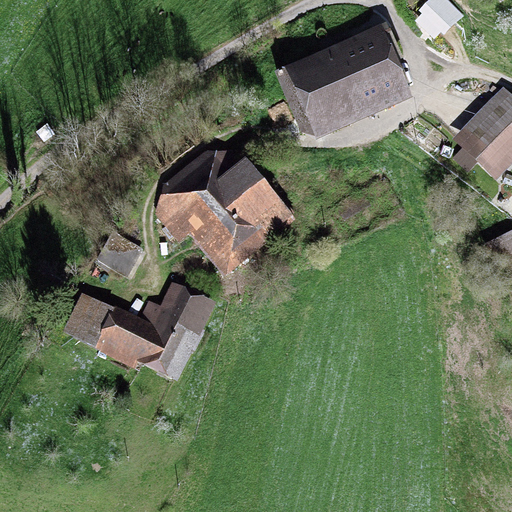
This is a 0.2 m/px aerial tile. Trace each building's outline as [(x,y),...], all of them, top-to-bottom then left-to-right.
[(426,14),(417,23),(430,35),(439,26),(426,14)] [(321,55),(277,74),(303,134),(398,92),(385,62),(396,57),(385,32),(365,40),(368,46),(325,65),(321,55)] [(495,174),(511,155),(511,106),(508,102),(466,146),(495,174)] [(287,221),(231,151),(215,157),(170,194),(227,263),(268,230),(271,234),(287,221)] [(357,194),(337,206),(345,219),(365,208),(357,194)] [(113,234),(98,261),(124,277),(140,250),(113,234)] [(511,237),(488,249),(504,283),(511,279),(511,237)] [(173,371),(204,308),(176,294),(155,338),(90,304),(73,338),(132,366),(138,354),(173,371)]
